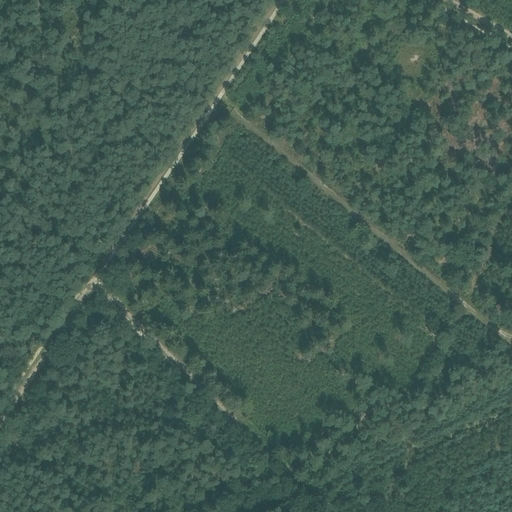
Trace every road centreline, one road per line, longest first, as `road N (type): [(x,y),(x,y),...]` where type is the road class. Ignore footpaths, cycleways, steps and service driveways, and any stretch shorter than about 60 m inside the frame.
road 1 (track): [(217,98),(511,337)]
road 2 (track): [(329,511),(100,284)]
road 3 (track): [(281,470),(325,452),(371,406),(422,405),(460,390),(511,349)]
road 4 (track): [(0,421),(88,287),(100,284)]
